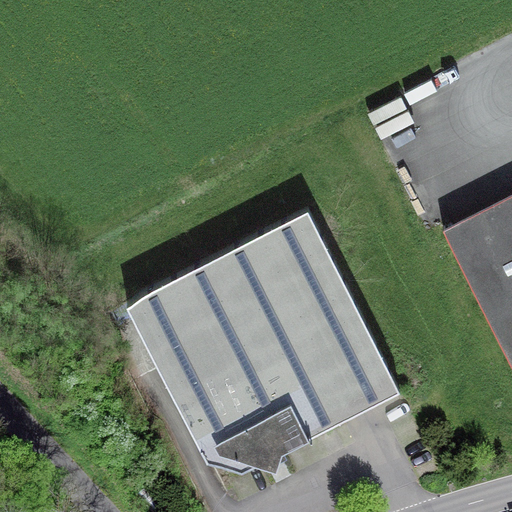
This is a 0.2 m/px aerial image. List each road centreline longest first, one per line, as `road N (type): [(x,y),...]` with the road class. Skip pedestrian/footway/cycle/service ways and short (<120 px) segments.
road 1 (unknown): [(222,511),(125,319)]
road 2 (residential): [(0,386),(115,511)]
